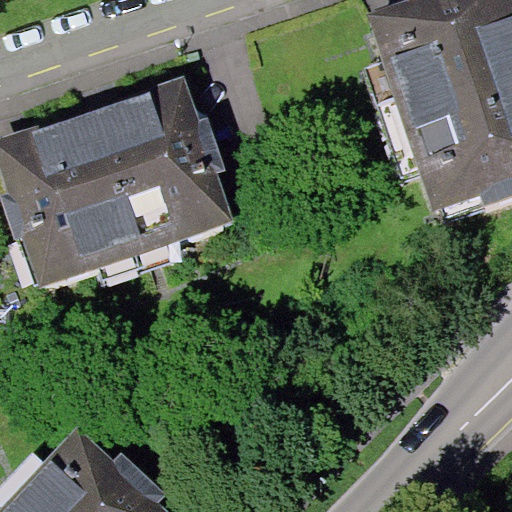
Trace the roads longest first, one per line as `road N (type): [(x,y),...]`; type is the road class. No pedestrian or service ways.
road 1 (residential): [(237,0),(0,87)]
road 2 (secondary): [(362,511),(511,363)]
